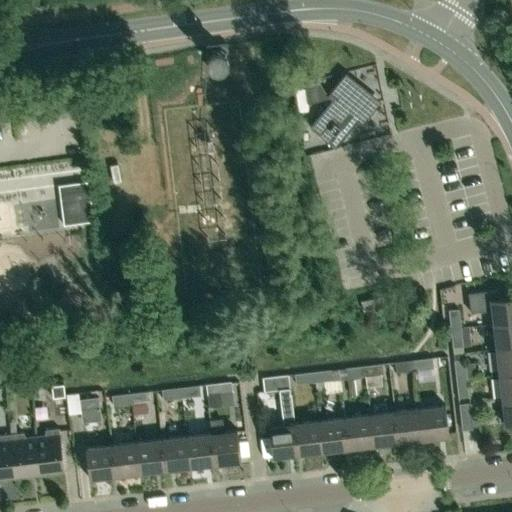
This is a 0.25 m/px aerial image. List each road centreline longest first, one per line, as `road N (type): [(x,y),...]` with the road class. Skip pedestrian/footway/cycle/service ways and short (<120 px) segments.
road 1 (tertiary): [(438,40),(371,13),(299,7),(48,44)]
road 2 (residential): [(182,511),(399,486)]
